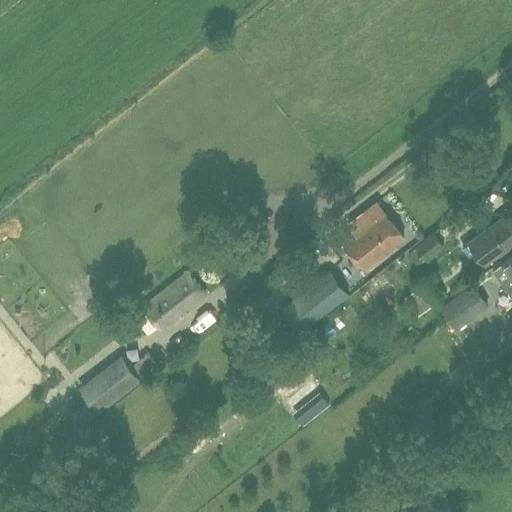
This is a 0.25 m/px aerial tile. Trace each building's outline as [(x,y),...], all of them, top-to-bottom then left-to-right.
[(388,213),(374,224),(370,218),(342,241),(365,270),(397,244),(395,242),(405,234),(388,213)] [(505,252),(511,246),(511,226),(503,215),(469,242),(485,264),(503,250),(505,252)] [(425,261),(434,254),(443,247),(432,233),(414,246),(425,261)] [(511,256),(493,271),(511,295),(511,256)] [(283,307),(301,329),(347,292),(330,270),(283,307)] [(160,329),(205,293),(187,271),(142,306),(160,329)] [(416,290),(429,308),(447,294),(431,274),(420,282),(413,273),(407,277),(417,290),(416,290)] [(455,331),(488,307),(472,284),(439,309),(455,331)] [(83,428),(101,414),(141,380),(123,359),(83,392),(89,400),(72,414),(83,428)] [(63,494),(68,500),(73,495),(77,498),(98,483),(104,477),(105,479),(119,467),(109,454),(95,465),(97,467),(90,473),(81,479),(69,463),(42,485),(54,500),(63,494)]
